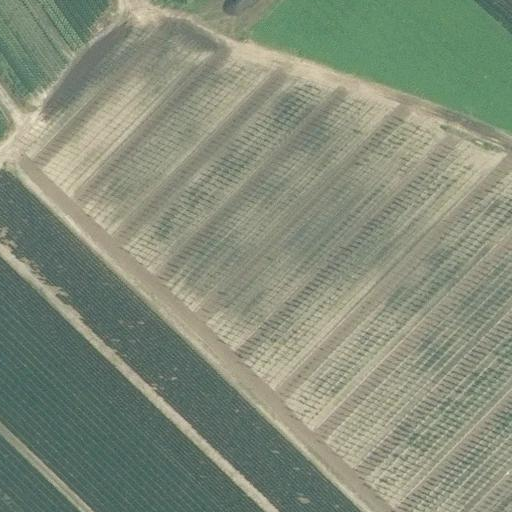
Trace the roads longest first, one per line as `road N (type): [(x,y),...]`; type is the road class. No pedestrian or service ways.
road 1 (track): [(511,147),(237,48),(135,0)]
road 2 (track): [(0,158),(81,79),(137,2)]
